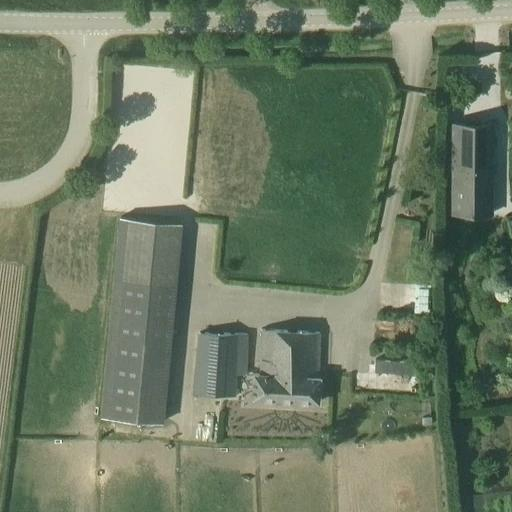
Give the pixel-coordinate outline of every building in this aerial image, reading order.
[(451,214),(491,214),(492,124),(452,124),(451,214)] [(118,216),(106,338),(170,344),(182,222),(118,216)] [(399,311),(431,312),(432,282),(400,281),(399,311)] [(319,333),(261,331),(259,375),(253,375),(252,400),(318,403),(319,378),(317,378),(319,333)] [(195,394),(235,397),(236,375),(246,375),(248,336),(198,333),(195,394)] [(414,390),(415,360),(372,359),(372,374),(353,373),(352,388),(414,390)]
